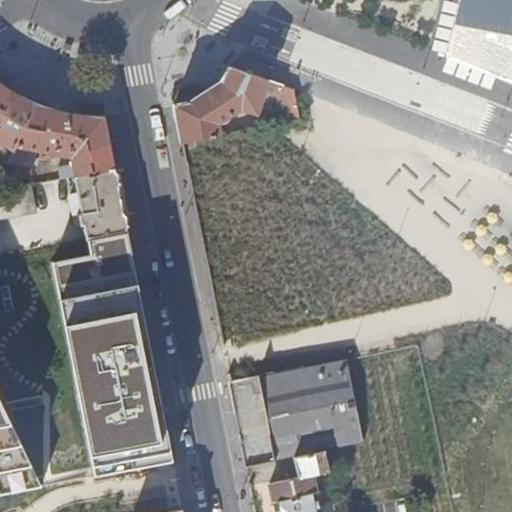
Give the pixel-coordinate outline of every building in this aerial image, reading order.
[(511,0),(456,0),(447,57),(511,78),(511,0)] [(174,108),(181,143),(218,135),(222,134),(220,123),(229,118),(229,115),(244,108),(255,113),(264,91),(279,96),(282,87),(227,67),(220,80),(189,104),(174,108)] [(0,144),(14,151),(37,105),(25,99),(13,92),(2,85),(0,83),(0,144)] [(78,104),(77,116),(105,118),(103,106),(78,104)] [(49,109),(37,105),(14,151),(8,163),(15,164),(33,167),(36,152),(42,153),(41,160),(50,162),(52,156),(73,161),(75,172),(72,173),(67,168),(59,169),(61,182),(76,179),(115,172),(105,118),(77,116),(63,113),(49,109)] [(284,108),(287,121),(298,120),(296,106),(284,108)] [(33,167),(15,164),(12,173),(30,177),(33,167)] [(128,235),(115,172),(76,179),(80,196),(71,198),(76,228),(85,227),(88,243),(128,235)] [(0,259),(2,260),(0,250),(0,219),(37,213),(32,186),(28,187),(18,189),(0,192),(0,259)] [(363,437),(347,359),(259,378),(274,460),(296,457),(328,450),(364,442),(363,437)] [(321,511),(314,476),(331,472),(328,450),(296,457),(300,478),(268,484),(275,511),(321,511)]
